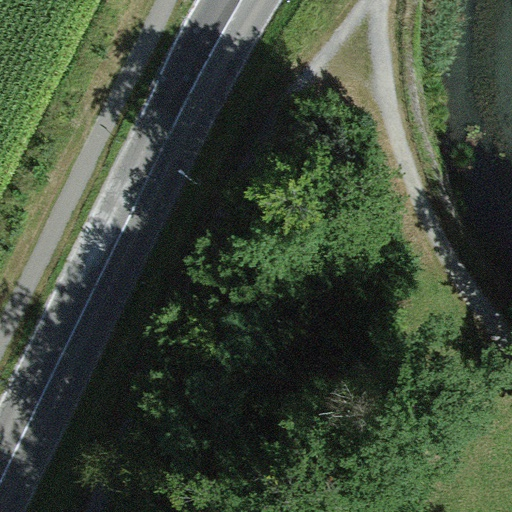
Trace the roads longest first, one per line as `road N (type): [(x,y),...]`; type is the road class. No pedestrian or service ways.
road 1 (track): [(368,0),(304,61),(92,511)]
road 2 (secondary): [(0,487),(127,216),(242,0)]
